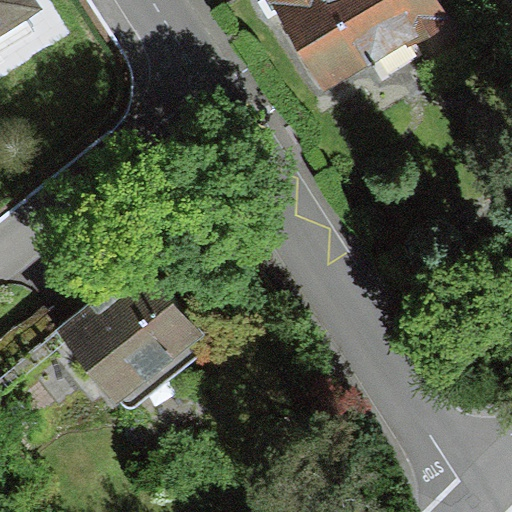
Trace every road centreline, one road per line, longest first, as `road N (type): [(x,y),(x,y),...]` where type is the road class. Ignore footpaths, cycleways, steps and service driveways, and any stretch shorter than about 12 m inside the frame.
road 1 (residential): [(216,107),(473,511)]
road 2 (residential): [(216,107),(0,276)]
road 3 (residential): [(148,0),(216,107)]
